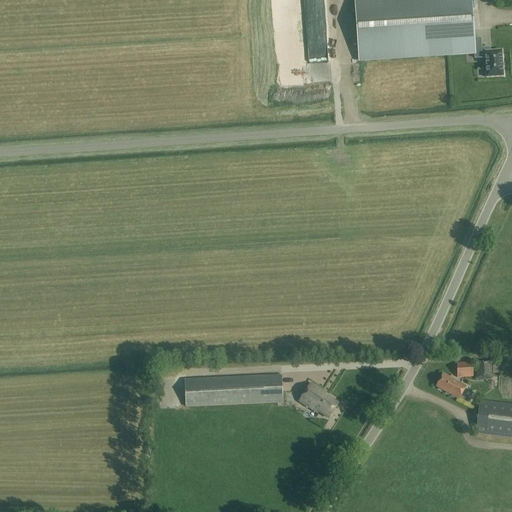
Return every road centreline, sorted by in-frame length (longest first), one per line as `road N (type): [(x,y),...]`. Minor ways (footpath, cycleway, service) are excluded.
road 1 (unclassified): [(511,122),(0,153)]
road 2 (unclassified): [(323,511),(403,388),(498,185)]
